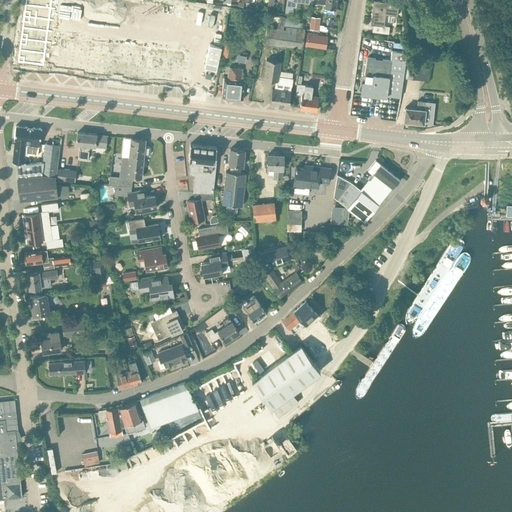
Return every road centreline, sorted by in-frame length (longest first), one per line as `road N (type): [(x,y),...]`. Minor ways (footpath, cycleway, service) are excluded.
road 1 (unclassified): [(24,389),(92,399),(221,357),(381,218),(421,168),(430,142)]
road 2 (tertiary): [(335,129),(0,88)]
road 3 (unclassified): [(430,142),(440,164),(402,250),(331,363)]
road 4 (residential): [(24,389),(0,198)]
road 5 (residential): [(167,135),(330,153),(335,129)]
road 6 (residential): [(0,116),(167,135)]
road 7 (residential): [(167,135),(192,287)]
road 8 (secondary): [(458,0),(481,110),(477,145)]
road 9 (secondary): [(500,144),(470,0)]
road 10 (unclassified): [(335,129),(356,0)]
road 11 (unclassified): [(37,511),(24,389)]
